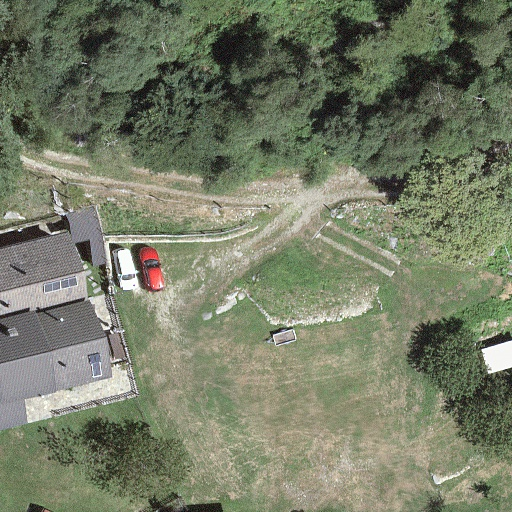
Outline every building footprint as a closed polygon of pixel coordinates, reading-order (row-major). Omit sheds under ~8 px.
[(93,208),(64,214),(68,233),(70,244),(86,240),(92,268),(105,265),(93,208)] [(68,233),(0,249),(0,319),(35,311),(84,299),(70,244),(68,233)] [(35,311),(55,393),(110,379),(90,298),(84,299),(35,311)] [(0,429),(27,423),(22,401),(55,393),(35,311),(0,319),(0,429)] [(511,341),(479,351),(486,374),(511,366),(511,341)]
